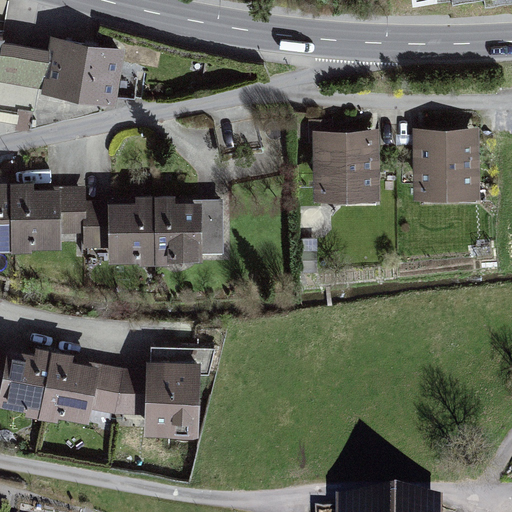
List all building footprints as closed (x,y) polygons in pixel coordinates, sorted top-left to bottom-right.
[(0,19),(0,18),(0,109),(15,112),(21,80),(27,42),(5,38),(5,36),(0,34),(0,19)] [(42,84),(42,88),(116,101),(118,93),(141,96),(145,67),(123,63),(126,46),(51,33),(49,46),(27,42),(21,80),(42,84)] [(33,112),(18,109),(15,129),(29,129),(33,112)] [(256,118),(216,126),(221,151),(261,143),(256,118)] [(308,118),(308,140),(313,140),(313,196),(380,196),(380,127),(326,127),(325,118),(308,118)] [(480,125),(413,126),(413,195),(480,194),(480,125)] [(0,248),(11,248),(10,179),(0,178),(0,248)] [(35,185),(35,178),(10,179),(11,248),(32,248),(31,245),(62,245),(62,232),(84,231),(84,216),(87,216),(87,199),(87,184),(35,185)] [(176,191),(154,192),(155,262),(170,262),(174,258),(203,258),(202,250),(224,249),(223,197),(176,197),(176,191)] [(155,262),(154,192),(135,192),(136,199),(87,199),(87,216),(84,216),(84,231),(84,245),(109,245),(109,260),(139,259),(139,262),(155,262)] [(33,347),(0,339),(0,389),(0,390),(0,401),(27,407),(26,412),(38,414),(52,345),(34,341),(33,347)] [(146,366),(123,365),(114,411),(145,413),(144,432),(199,434),(201,373),(210,373),(216,347),(150,344),(150,357),(147,357),(146,366)] [(75,350),(52,345),(38,414),(58,419),(59,413),(88,419),(91,406),(114,411),(123,365),(73,356),(75,350)] [(442,511),(442,500),(335,498),(335,511),(442,511)]
